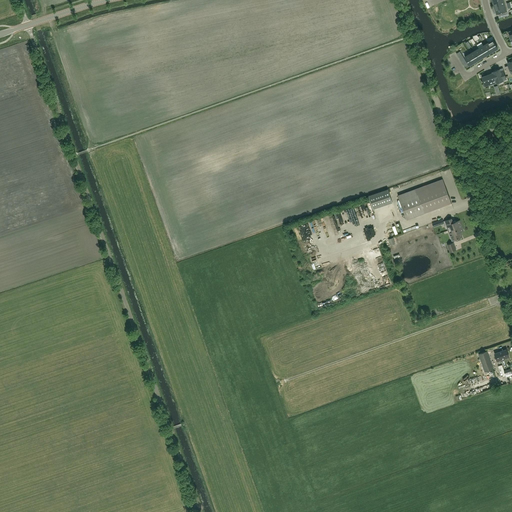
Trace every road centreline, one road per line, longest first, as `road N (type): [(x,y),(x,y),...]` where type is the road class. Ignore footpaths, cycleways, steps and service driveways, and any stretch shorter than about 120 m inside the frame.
road 1 (unclassified): [(198,511),(28,25)]
road 2 (unclassified): [(400,0),(511,313)]
